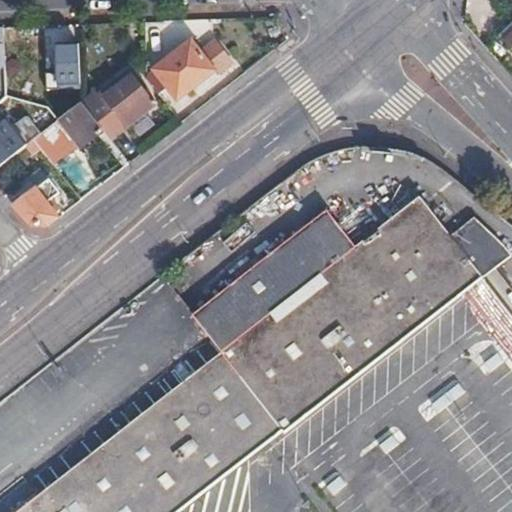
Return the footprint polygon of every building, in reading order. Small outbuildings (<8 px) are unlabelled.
[(152,69),(176,99),(214,71),(191,40),(152,69)] [(90,88),(92,46),(58,44),(55,87),(90,88)] [(61,116),(18,61),(4,62),(5,98),(0,102),(0,117),(21,146),(23,144),(33,137),(45,128),(57,119),(61,116)] [(110,140),(155,105),(127,72),(116,81),(119,85),(105,97),(111,105),(107,107),(93,89),(81,98),(81,101),(101,128),(110,140)] [(101,128),(81,101),(61,116),(57,119),(77,145),(101,128)] [(45,128),(33,137),(39,145),(51,162),(62,153),(45,128)] [(30,153),(39,145),(33,137),(23,144),(30,153)] [(13,185),(0,169),(0,190),(3,194),(6,191),(13,185)] [(59,218),(46,202),(57,193),(47,178),(17,201),(6,191),(3,194),(21,212),(32,225),(47,227),(59,218)] [(7,511),(173,511),(342,380),(481,271),(421,195),(358,245),(326,205),(239,273),(194,308),(222,345),(133,415),(59,473),(7,511)]
